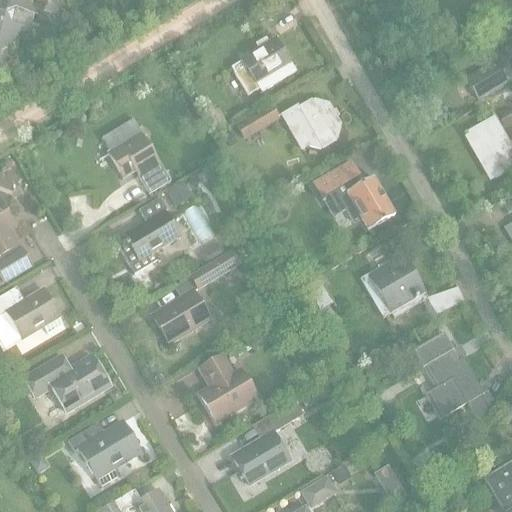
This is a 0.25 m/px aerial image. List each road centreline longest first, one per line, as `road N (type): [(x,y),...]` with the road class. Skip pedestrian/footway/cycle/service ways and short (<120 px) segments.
road 1 (residential): [(314,0),(501,344),(511,350)]
road 2 (residential): [(215,511),(54,233)]
road 3 (residential): [(221,0),(0,133)]
